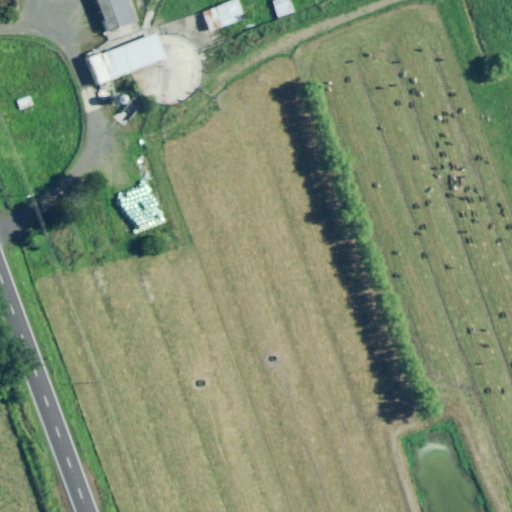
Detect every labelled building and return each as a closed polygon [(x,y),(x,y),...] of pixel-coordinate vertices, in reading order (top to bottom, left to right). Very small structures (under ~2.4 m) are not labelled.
[(128,0),(95,0),(107,31),(136,20),(128,0)] [(237,0),(228,0),(200,10),(208,31),(244,17),(237,0)] [(290,0),(271,0),(277,18),(294,12),(290,0)] [(98,51),(84,57),(95,85),(109,79),(164,57),(154,32),(99,54),(98,51)] [(30,95),(16,100),(19,110),(33,105),(30,95)] [(134,111),(125,105),(115,117),(124,124),(134,111)]
